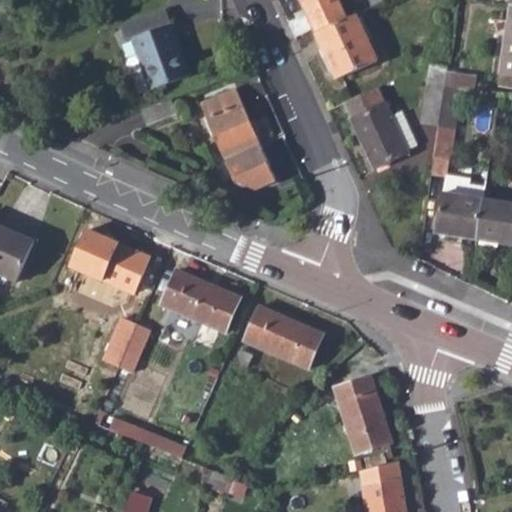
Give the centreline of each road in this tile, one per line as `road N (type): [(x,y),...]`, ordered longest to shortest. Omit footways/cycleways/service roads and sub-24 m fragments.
road 1 (tertiary): [(314,282),(0,139)]
road 2 (residential): [(314,282),(333,230),(336,185),(248,0)]
road 3 (residential): [(446,511),(425,377),(440,332)]
road 4 (tertiary): [(440,332),(314,282)]
